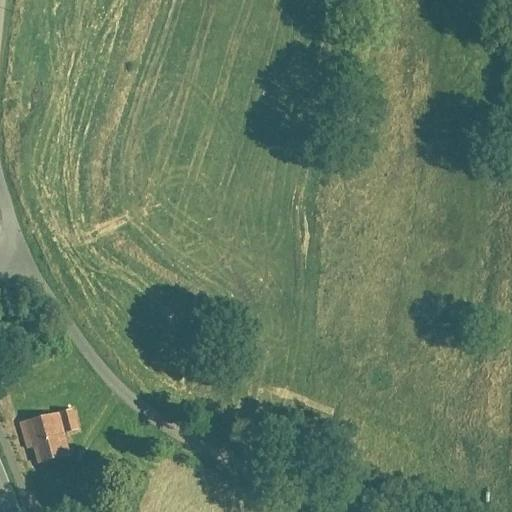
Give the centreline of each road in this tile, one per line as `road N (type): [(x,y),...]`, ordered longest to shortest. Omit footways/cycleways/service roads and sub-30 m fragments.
road 1 (residential): [(204,448),(135,406),(81,346),(15,250)]
road 2 (track): [(204,448),(350,511)]
